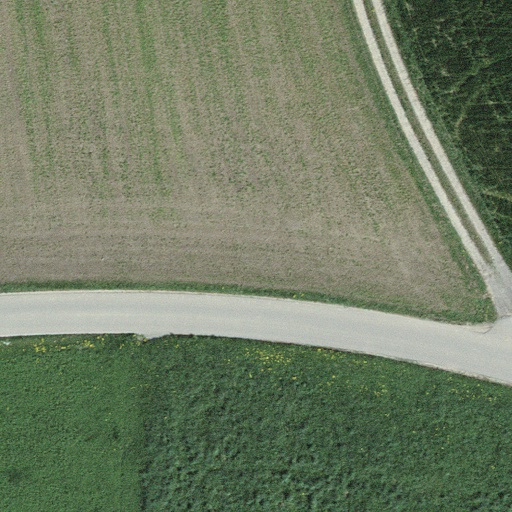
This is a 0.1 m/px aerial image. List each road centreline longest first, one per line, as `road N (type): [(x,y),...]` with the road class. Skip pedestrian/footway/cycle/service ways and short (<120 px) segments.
road 1 (tertiary): [(0,315),(168,311),(329,325),(511,364)]
road 2 (track): [(511,304),(441,175),(383,50),(369,0)]
